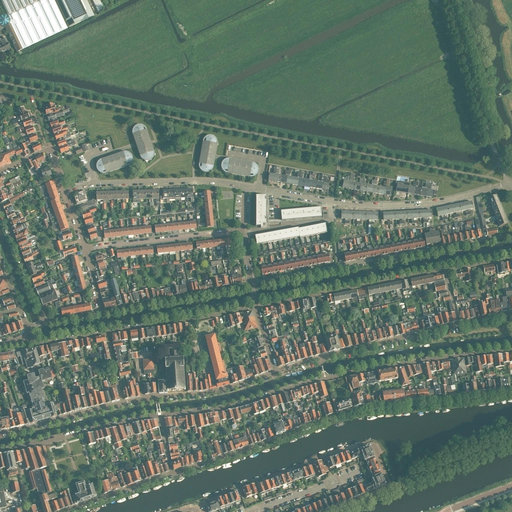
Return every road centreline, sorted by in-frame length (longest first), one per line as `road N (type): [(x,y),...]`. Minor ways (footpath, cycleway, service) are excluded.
road 1 (residential): [(511,349),(324,377),(225,408),(159,415)]
road 2 (residential): [(172,474),(357,407),(511,390)]
road 3 (residential): [(251,283),(511,233)]
road 4 (residential): [(445,269),(256,306)]
road 5 (tertiary): [(508,181),(449,0)]
road 6 (residential): [(275,371),(458,323)]
road 7 (residential): [(65,189),(193,180),(246,185)]
road 8 (residential): [(508,181),(432,202),(331,201)]
road 9 (residential): [(159,415),(0,450)]
road 10 (residential): [(85,249),(242,230)]
road 11 (residential): [(122,402),(197,393),(275,371)]
road 12 (residential): [(101,312),(251,283)]
road 13 (residential): [(106,330),(256,306)]
road 14 (residential): [(0,432),(122,402)]
road 15 (residential): [(44,320),(0,208)]
